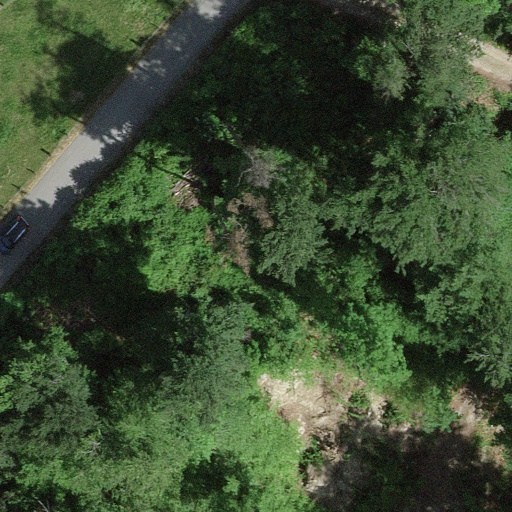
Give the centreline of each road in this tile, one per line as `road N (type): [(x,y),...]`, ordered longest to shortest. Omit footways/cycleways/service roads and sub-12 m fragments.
road 1 (tertiary): [(221,0),(0,259)]
road 2 (track): [(367,0),(408,15),(511,8)]
